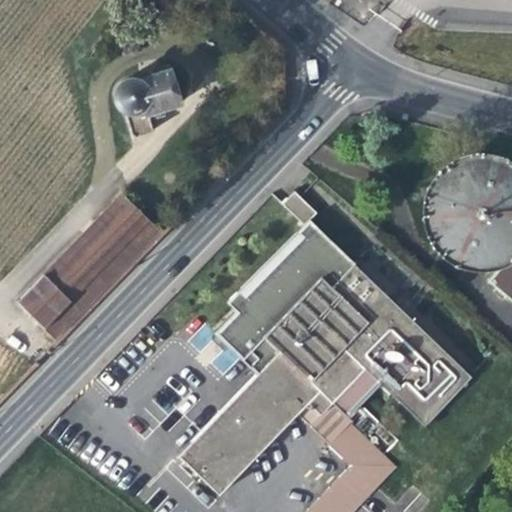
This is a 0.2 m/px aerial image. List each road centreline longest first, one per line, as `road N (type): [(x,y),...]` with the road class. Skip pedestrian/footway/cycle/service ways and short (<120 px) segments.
road 1 (residential): [(355,70),(0,427)]
road 2 (residential): [(511,115),(355,70)]
